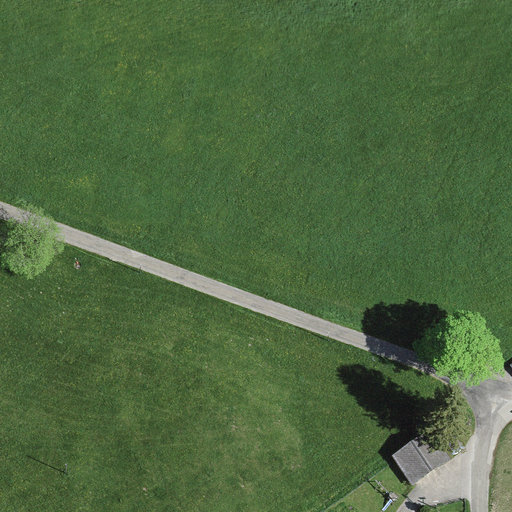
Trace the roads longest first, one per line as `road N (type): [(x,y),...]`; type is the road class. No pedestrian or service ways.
road 1 (unclassified): [(0,209),(498,387)]
road 2 (unclassified): [(479,511),(481,453),(498,387)]
